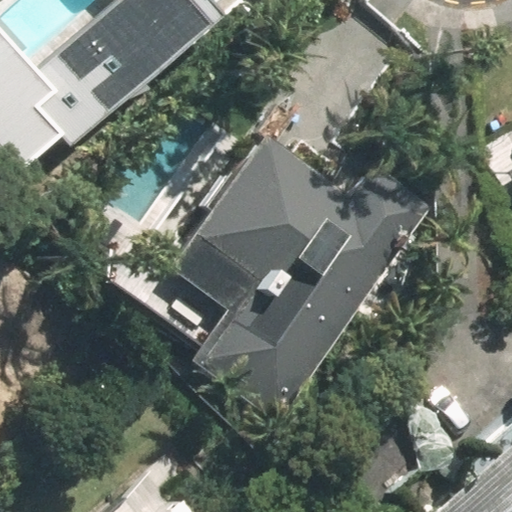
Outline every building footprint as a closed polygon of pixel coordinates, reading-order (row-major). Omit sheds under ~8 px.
[(0,24),(0,153),(20,176),(66,136),(75,146),(218,22),(198,0),(118,0),(41,67),(3,23),(0,24)] [(158,260),(133,244),(142,231),(86,194),(45,258),(179,345),(164,368),(256,427),(382,233),(236,139),(158,260)] [(511,149),(488,165),(511,203),(511,149)] [(511,511),(511,414),(400,511),(511,511)] [(158,449),(82,511),(187,511),(188,511),(201,500),(158,449)]
